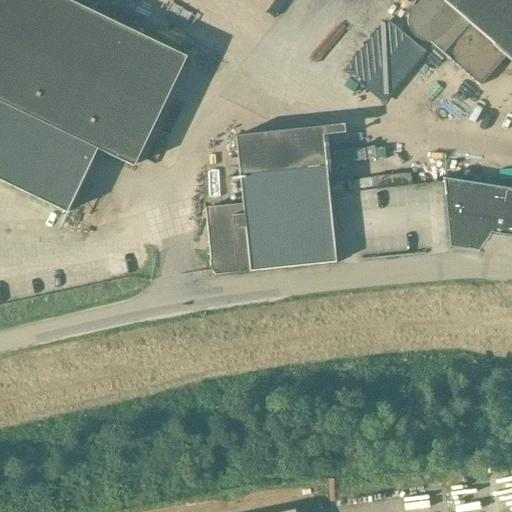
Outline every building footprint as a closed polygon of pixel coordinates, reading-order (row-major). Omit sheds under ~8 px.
[(185,58),(65,0),(0,0),(0,181),(65,213),(96,149),(132,166),(185,58)] [(263,0),(288,19),(302,0),(263,0)] [(511,0),(403,0),(399,7),(399,9),(398,10),(398,12),(398,14),(398,16),(398,18),(399,19),(399,21),(400,23),(401,24),(403,27),(405,29),(406,30),(408,31),(410,32),(412,33),(414,34),(417,35),(421,35),(472,78),(497,48),(511,60),(511,188),(443,175),(451,247),(511,256),(511,0)] [(419,117),(440,85),(427,77),(441,56),(376,15),(344,66),(358,75),(348,90),(383,112),(392,99),(419,117)] [(204,208),(212,275),(337,261),(321,127),(235,137),(242,204),(204,208)] [(371,177),(372,187),(420,182),(419,172),(371,177)]
